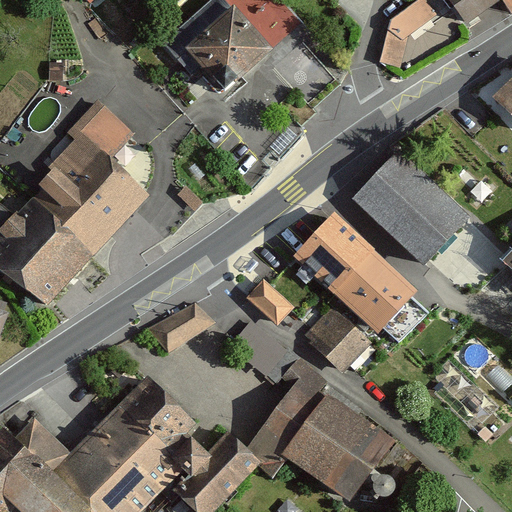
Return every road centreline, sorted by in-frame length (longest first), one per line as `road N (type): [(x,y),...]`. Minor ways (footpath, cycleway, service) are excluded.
road 1 (secondary): [(0,395),(511,46)]
road 2 (unknown): [(378,0),(371,62),(383,130)]
